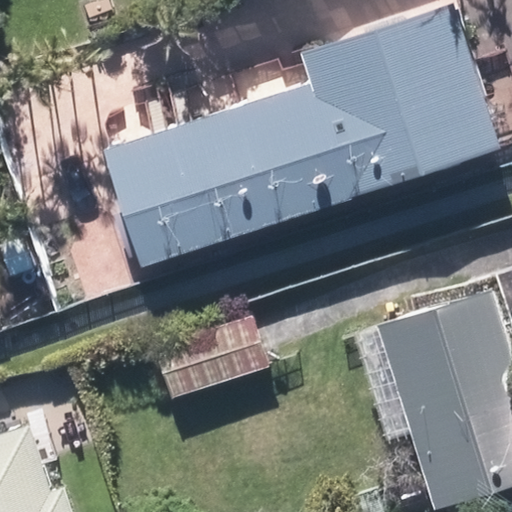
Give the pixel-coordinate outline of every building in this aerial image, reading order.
[(170,252),(511,139),(511,84),(484,0),(449,0),(330,39),(341,73),(134,140),(170,252)] [(88,239),(102,282),(136,269),(121,228),(88,239)] [(12,238),(22,270),(45,264),(36,231),(12,238)] [(511,272),(404,305),(462,492),(511,476),(511,272)] [(265,310),(169,341),(186,391),(282,361),(265,310)] [(42,419),(0,432),(0,511),(86,511),(76,481),(64,485),(42,419)] [(388,485),(359,495),(364,511),(387,511),(396,509),(388,485)]
